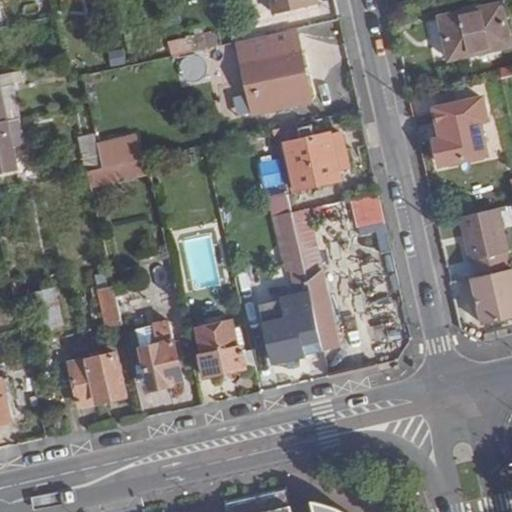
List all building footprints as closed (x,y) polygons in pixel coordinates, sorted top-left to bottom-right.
[(0,0),(0,173),(18,170),(13,147),(9,131),(0,88),(0,87),(0,0)] [(271,0),(274,14),(317,4),(316,0),(271,0)] [(502,3),(439,18),(449,60),(511,46),(502,3)] [(250,25),(229,29),(232,43),(237,42),(253,38),(250,25)] [(237,42),(242,64),(272,57),(270,45),(268,35),(253,38),(237,42)] [(242,64),(253,115),(293,106),(311,102),(309,91),(297,39),(270,45),(272,57),(242,64)] [(161,51),(163,58),(182,54),(180,47),(161,51)] [(11,73),(0,75),(0,87),(0,88),(13,85),(11,73)] [(483,98),(436,109),(443,139),(431,142),(436,165),(484,155),(476,121),(488,118),(483,98)] [(298,129),(297,124),(273,130),(275,136),(298,131),(298,129)] [(313,126),(298,129),(298,131),(301,140),(285,144),(296,189),(341,179),(339,170),(350,167),(342,133),(331,136),(330,134),(316,137),(313,126)] [(9,131),(13,147),(25,145),(21,128),(9,131)] [(103,168),(99,148),(83,151),(88,172),(103,168)] [(148,158),(103,168),(107,183),(151,174),(148,158)] [(103,168),(88,172),(92,187),(107,183),(103,168)] [(380,192),(354,198),(360,224),(385,218),(380,192)] [(285,194),(265,198),(269,215),(289,211),(285,194)] [(360,224),(354,198),(348,200),(355,230),(386,223),(385,218),(360,224)] [(498,206),(460,215),(470,258),(467,260),(471,277),(474,276),(511,266),(511,248),(508,250),(498,206)] [(295,223),(313,219),(310,208),(292,212),(295,223)] [(295,223),(292,212),(268,217),(272,233),(283,231),(296,228),(295,223)] [(323,352),(324,352),(342,348),(313,219),(295,223),(296,228),(323,352)] [(296,228),(283,231),(298,297),(260,306),(273,363),(323,352),(296,228)] [(511,266),(474,276),(484,317),(488,319),(511,313),(511,266)] [(124,323),(112,273),(95,277),(107,327),(124,323)] [(55,288),(34,293),(42,329),(63,325),(55,288)] [(137,328),(142,349),(151,390),(169,387),(169,383),(183,380),(169,321),(152,325),(137,328)] [(200,355),(205,377),(255,366),(252,351),(243,353),(242,345),(238,346),(233,321),(199,328),(204,353),(200,355)] [(242,345),(243,353),(252,351),(250,344),(242,345)] [(118,354),(69,364),(80,407),(128,396),(118,354)] [(3,381),(0,381),(0,423),(12,421),(3,381)] [(293,488),(231,500),(233,511),(252,511),(296,502),(293,488)] [(352,511),(348,510),(342,507),(337,505),(330,502),(317,501),(319,511),(313,511),(297,511),(296,502),(252,511),(352,511)]
